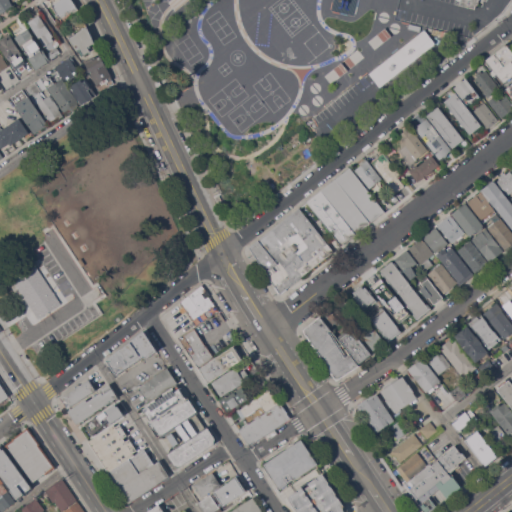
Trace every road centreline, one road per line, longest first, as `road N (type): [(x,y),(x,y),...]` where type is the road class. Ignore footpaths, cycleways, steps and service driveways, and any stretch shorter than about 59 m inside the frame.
road 1 (residential): [(511,24),(222,254)]
road 2 (tertiary): [(100,0),(245,291)]
road 3 (residential): [(269,330),(511,139)]
road 4 (residential): [(0,428),(222,254)]
road 5 (residential): [(511,265),(320,409)]
road 6 (residential): [(146,313),(278,511)]
road 7 (secondary): [(0,349),(103,511)]
road 8 (residential): [(139,79),(0,170)]
road 9 (residential): [(233,444),(131,511)]
